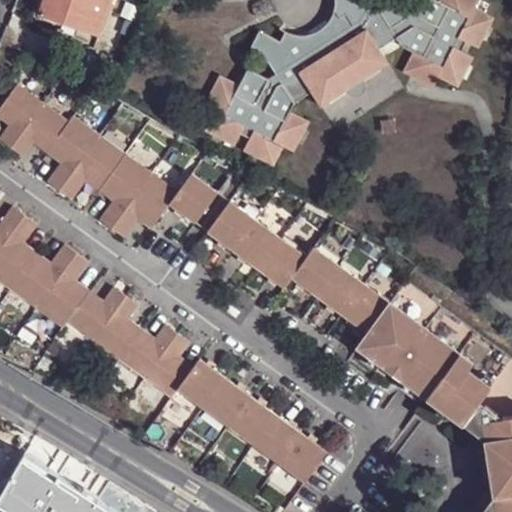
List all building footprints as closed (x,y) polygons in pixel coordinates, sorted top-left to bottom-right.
[(42,0),(37,15),(98,36),(111,0),(42,0)] [(295,103),(312,92),(321,105),(346,89),(348,92),(349,94),(352,96),(355,97),(357,97),(360,96),(363,95),(365,93),(366,90),(366,88),(367,86),(366,83),(365,80),(363,78),(388,63),(379,48),(396,38),(401,45),(414,52),(403,71),(433,87),(438,77),(458,86),(473,57),(462,51),(456,48),(461,39),(466,42),(478,48),(494,18),(475,8),(478,0),(440,0),(440,1),(437,0),(419,0),(415,8),(399,0),(387,0),(386,3),(379,0),(334,0),(335,1),(334,6),(333,10),(332,15),(330,19),(327,22),(325,19),(308,31),(310,33),(307,34),(302,35),(297,34),(293,33),(288,32),(285,31),(280,41),(260,30),(248,52),(268,62),(275,73),(268,78),(248,67),(239,84),(220,74),(204,104),(215,109),(204,128),(235,144),(241,132),(243,126),(252,131),(250,137),(244,148),(273,164),(283,145),(293,151),(309,121),(290,111),(294,102),(295,103)] [(461,39),(456,48),(462,51),(466,42),(461,39)] [(0,140),(10,148),(43,101),(18,82),(0,106),(0,110),(7,116),(10,122),(0,135),(0,140)] [(43,101),(10,148),(22,156),(33,142),(34,140),(41,140),(50,147),(69,120),(43,101)] [(7,116),(0,110),(0,115),(10,122),(7,116)] [(59,190),(100,133),(74,113),(69,120),(50,147),(48,149),(57,156),(60,163),(47,181),(59,190)] [(252,131),(243,126),(241,132),(250,137),(252,131)] [(100,133),(59,190),(71,199),(84,180),(92,181),(101,188),(127,152),(100,133)] [(33,142),(46,153),(48,149),(50,147),(41,140),(34,140),(33,142)] [(57,156),(48,149),(46,153),(60,163),(57,156)] [(127,152),(101,188),(110,193),(112,201),(99,219),(111,228),(153,171),(127,152)] [(153,171),(111,228),(123,237),(136,219),(144,219),(153,225),(168,204),(178,189),(153,171)] [(194,223),(218,190),(192,171),(178,189),(168,204),(194,223)] [(92,181),(84,180),(98,191),(101,188),(92,181)] [(110,193),(101,188),(98,191),(112,201),(110,193)] [(206,232),(230,199),(218,190),(194,223),(206,232)] [(289,277),(307,254),(230,199),(206,232),(282,287),(289,277)] [(0,249),(25,215),(13,206),(0,223),(0,249)] [(0,281),(11,289),(35,256),(26,249),(23,243),(37,224),(25,215),(0,249),(0,281)] [(144,219),(136,219),(150,228),(153,225),(144,219)] [(26,249),(35,256),(38,253),(23,243),(26,249)] [(37,308),(77,253),(65,244),(51,264),(44,262),(35,256),(11,289),(37,308)] [(289,277),(367,333),(391,300),(314,244),(307,254),(289,277)] [(380,261),(388,251),(379,245),(372,254),(380,261)] [(44,262),(51,264),(38,253),(35,256),(44,262)] [(68,321),(86,295),(88,294),(78,287),(75,281),(89,262),(77,253),(37,308),(63,327),(68,321)] [(78,287),(88,294),(90,291),(75,281),(78,287)] [(93,340),(126,296),(114,287),(103,301),(95,302),(86,295),(68,321),(93,340)] [(95,302),(103,301),(90,291),(88,294),(86,295),(95,302)] [(119,358),(138,333),(129,327),(127,320),(138,304),(126,296),(93,340),(119,358)] [(367,333),(359,345),(382,362),(392,348),(397,351),(401,347),(414,356),(411,361),(415,364),(405,378),(406,379),(428,395),(464,421),(480,398),(491,382),(468,367),(472,360),(448,342),(444,348),(433,340),(437,335),(413,317),(409,322),(399,316),(403,310),(391,300),(367,333)] [(413,317),(403,310),(399,316),(409,322),(413,317)] [(129,327),(138,333),(140,329),(127,320),(129,327)] [(144,377),(177,333),(165,324),(154,339),(146,339),(138,333),(119,358),(144,377)] [(146,339),(154,339),(140,329),(138,333),(146,339)] [(177,389),(189,371),(180,364),(177,357),(189,342),(177,333),(144,377),(171,397),(177,389)] [(448,342),(437,335),(433,340),(444,348),(448,342)] [(414,356),(401,347),(397,351),(392,348),(382,362),(405,378),(415,364),(411,361),(414,356)] [(192,368),(177,357),(180,364),(189,371),(192,368)] [(177,389),(304,481),(326,450),(199,358),(192,368),(189,371),(177,389)] [(94,382),(81,374),(74,386),(88,393),(94,382)] [(428,395),(406,379),(400,387),(422,403),(428,395)] [(502,414),(480,398),(464,421),(486,437),(502,414)] [(511,412),(502,414),(486,437),(494,490),(495,491),(511,503),(511,412)] [(104,511),(20,462),(0,498),(0,509),(5,511),(104,511)] [(511,511),(511,503),(495,491),(494,490),(477,511),(511,511)]
